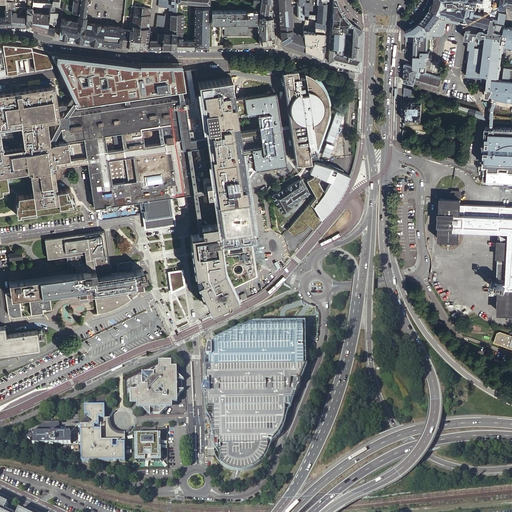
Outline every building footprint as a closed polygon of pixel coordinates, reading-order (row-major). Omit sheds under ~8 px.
[(78,12),(78,14),(86,15),(87,0),(79,0),(80,1),(78,12)] [(158,0),(158,6),(169,7),(169,14),(170,14),(176,14),(177,5),(171,5),(171,2),(167,2),(167,0),(158,0)] [(269,8),(270,2),(261,0),(259,16),(272,16),(271,11),(268,11),(269,8)] [(278,0),(281,37),(281,38),(283,40),(284,42),(285,42),(290,44),(303,49),(303,35),(292,30),(290,1),(298,1),(297,0),(278,0)] [(322,3),(320,0),(297,0),(298,1),(298,18),(319,21),(325,22),(325,23),(327,3),(322,3)] [(331,0),(328,48),(335,48),(335,51),(351,56),(352,38),(353,25),(349,21),(347,19),(345,16),(343,14),(342,12),(341,10),(340,9),(339,8),(338,6),(337,4),(337,3),(336,1),(336,0),(331,0)] [(414,62),(414,66),(425,72),(426,70),(426,65),(427,62),(427,34),(430,35),(438,24),(445,26),(446,20),(447,18),(446,17),(446,14),(452,16),(452,17),(478,24),(490,26),(488,31),(490,31),(490,35),(487,35),(486,45),(483,44),(482,48),(480,63),(468,62),(466,76),(476,77),(482,78),(482,75),(488,76),(492,77),(497,77),(497,70),(498,70),(499,69),(501,51),(502,46),(502,44),(503,36),(499,36),(498,34),(501,34),(502,31),(500,31),(502,24),(497,23),(496,23),(496,22),(494,22),(494,17),(483,15),(483,13),(476,12),(475,11),(476,9),(460,5),(445,2),(446,0),(433,0),(433,3),(432,5),(431,7),(429,10),(428,12),(427,14),(425,16),(423,18),(421,20),(420,22),(425,27),(420,32),(420,33),(415,33),(414,60),(414,62)] [(461,0),(460,5),(476,9),(476,8),(478,1),(478,0),(480,0),(483,0),(484,1),(483,0),(461,0)] [(492,7),(493,0),(484,0),(485,0),(484,9),(489,9),(489,7),(491,7),(492,7)] [(129,28),(127,45),(128,46),(132,46),(132,47),(139,47),(142,47),(143,48),(147,48),(152,7),(150,7),(145,6),(141,6),(135,5),(133,5),(132,5),(131,16),(130,16),(129,23),(132,24),(132,28),(129,28)] [(10,7),(5,7),(5,16),(0,16),(0,24),(11,25),(11,23),(10,13),(10,7)] [(207,47),(208,47),(209,7),(195,7),(194,40),(182,39),(182,37),(183,14),(176,14),(176,28),(176,29),(175,47),(191,47),(207,47)] [(211,10),(211,23),(222,23),(224,23),(224,35),(256,35),(256,10),(251,10),(251,8),(246,8),(246,10),(211,10)] [(48,21),(55,22),(57,11),(53,11),(50,10),(49,14),(48,21)] [(12,13),(10,13),(11,23),(13,23),(13,24),(24,25),(24,17),(16,16),(16,12),(12,12),(12,13)] [(32,13),(30,27),(44,30),(47,31),(48,21),(49,14),(32,13)] [(158,32),(163,33),(163,31),(165,15),(157,14),(155,32),(158,32)] [(272,20),(272,16),(259,16),(258,26),(259,43),(273,40),(272,20)] [(81,39),(101,43),(104,24),(85,21),(77,20),(61,17),(59,35),(81,39)] [(48,21),(47,31),(53,33),(55,22),(48,21)] [(406,30),(406,33),(415,33),(420,33),(420,32),(425,27),(420,22),(419,23),(418,24),(416,25),(414,27),(413,27),(411,28),(410,29),(408,30),(407,30),(406,30)] [(104,24),(101,43),(105,43),(120,45),(122,28),(122,26),(104,24)] [(490,26),(478,24),(474,47),(482,48),(483,44),(486,45),(487,35),(490,35),(490,31),(488,31),(490,26)] [(351,56),(360,58),(362,29),(360,28),(358,27),(357,27),(355,26),(353,25),(352,38),(351,56)] [(129,28),(122,28),(120,45),(123,45),(127,45),(129,28)] [(168,47),(175,47),(176,29),(174,29),(174,32),(163,31),(163,33),(161,47),(168,47)] [(148,48),(161,47),(163,33),(158,32),(157,40),(157,41),(150,41),(150,40),(149,40),(148,48)] [(335,48),(328,48),(327,61),(359,69),(360,58),(351,56),(335,51),(335,48)] [(51,51),(76,103),(185,87),(181,64),(139,64),(138,63),(51,51)] [(405,63),(404,81),(438,92),(442,77),(425,72),(414,66),(405,63)] [(229,65),(194,70),(195,76),(230,71),(229,65)] [(307,72),(304,71),(307,90),(300,91),(298,75),(297,69),(282,70),(283,79),(281,79),(280,79),(280,80),(280,81),(281,81),(282,81),(283,81),(290,124),(290,128),(296,163),(311,161),(310,155),(316,154),(316,147),(325,120),(326,118),(327,115),(328,111),(328,108),(328,105),(328,102),(328,99),(327,96),(326,93),(325,90),(323,87),(322,84),(320,82),(318,79),(315,77),(313,75),(310,74),(307,72)] [(303,74),(298,75),(300,91),(307,90),(304,71),(303,74)] [(496,79),(497,77),(492,77),(488,76),(488,80),(488,82),(487,84),(487,87),(486,96),(488,96),(490,96),(491,95),(492,95),(493,95),(493,96),(494,96),(495,96),(496,96),(497,97),(498,97),(499,97),(500,97),(500,98),(501,98),(502,98),(503,98),(504,98),(505,99),(506,99),(507,99),(508,99),(509,99),(511,99),(511,80),(510,80),(507,80),(505,80),(503,79),(500,79),(496,79)] [(281,129),(280,126),(275,93),(234,98),(231,77),(198,82),(200,95),(207,145),(212,179),(211,179),(210,179),(210,178),(209,178),(208,178),(204,179),(203,179),(203,180),(203,181),(204,187),(204,191),(204,192),(206,192),(207,194),(213,193),(214,192),(214,195),(218,222),(220,230),(221,240),(254,235),(248,191),(246,177),(245,171),(251,170),(286,164),(281,129)] [(51,143),(49,142),(50,141),(47,121),(60,119),(59,116),(58,106),(64,105),(63,101),(57,101),(54,83),(43,85),(15,89),(15,86),(14,85),(13,84),(12,84),(11,85),(10,86),(11,90),(0,91),(0,192),(10,189),(8,176),(29,173),(32,175),(34,193),(20,195),(17,215),(76,206),(69,188),(54,190),(53,187),(56,186),(55,179),(53,166),(65,164),(87,161),(84,138),(63,141),(52,142),(51,143)] [(412,98),(413,90),(408,88),(406,88),(404,87),(404,95),(412,98)] [(143,208),(145,218),(158,216),(172,214),(170,196),(172,196),(193,193),(193,189),(191,180),(186,148),(190,147),(207,145),(200,95),(113,108),(106,109),(59,116),(60,119),(61,123),(58,124),(59,128),(61,127),(63,141),(84,138),(87,161),(94,207),(140,201),(141,208),(143,208)] [(403,102),(403,119),(403,120),(404,121),(408,122),(409,120),(410,120),(410,119),(414,119),(421,119),(422,112),(421,112),(421,104),(418,104),(418,102),(418,101),(417,101),(415,101),(410,101),(410,102),(403,102)] [(309,197),(316,201),(320,204),(324,206),(329,199),(344,166),(348,135),(350,119),(329,117),(322,138),(330,142),(320,167),(309,197)] [(490,126),(486,126),(484,167),(483,182),(511,182),(511,127),(493,126),(490,126)] [(190,147),(186,148),(191,180),(193,189),(196,188),(195,179),(190,147)] [(53,166),(55,179),(60,178),(60,176),(61,174),(62,172),(64,170),(65,170),(66,170),(65,164),(53,166)] [(301,178),(272,195),(278,206),(277,207),(280,210),(282,213),(289,208),(293,206),(292,204),(309,193),(305,186),(310,177),(305,175),(301,180),(301,178)] [(199,233),(202,233),(201,225),(199,210),(198,197),(197,192),(201,191),(204,191),(204,187),(200,188),(196,188),(193,189),(193,193),(194,198),(196,211),(199,233)] [(445,198),(440,198),(438,239),(459,240),(459,230),(510,232),(509,241),(499,241),(497,281),(497,287),(501,287),(500,314),(506,314),(506,312),(511,312),(511,205),(500,205),(461,204),(461,191),(453,191),(445,198)] [(143,208),(141,208),(143,221),(144,229),(160,227),(176,224),(174,215),(172,196),(170,196),(172,214),(158,216),(145,218),(143,208)] [(316,201),(309,197),(296,223),(299,225),(303,227),(316,201)] [(256,275),(253,255),(254,255),(253,251),(253,248),(252,243),(251,243),(250,236),(254,236),(254,235),(221,240),(220,230),(218,222),(201,225),(202,233),(199,233),(190,234),(192,243),(191,243),(197,279),(206,299),(208,303),(211,310),(220,307),(219,306),(229,301),(230,302),(237,297),(234,291),(232,286),(256,275)] [(8,282),(10,293),(4,293),(7,313),(7,314),(8,314),(8,315),(9,316),(10,317),(11,317),(12,318),(13,318),(15,318),(19,317),(22,317),(19,296),(33,294),(41,293),(47,292),(67,290),(68,296),(79,295),(79,296),(84,296),(87,295),(86,292),(90,292),(90,293),(94,292),(127,287),(126,279),(125,271),(110,274),(107,274),(105,256),(108,255),(104,231),(45,239),(48,258),(54,257),(55,264),(67,263),(69,262),(70,264),(71,264),(75,264),(79,263),(78,259),(85,258),(86,262),(86,267),(75,269),(76,272),(72,273),(68,273),(8,282)] [(265,262),(261,236),(260,236),(259,238),(257,239),(256,240),(255,242),(254,243),(254,245),(253,247),(253,248),(253,251),(254,255),(254,256),(255,258),(257,260),(258,261),(259,262),(261,263),(263,264),(265,264),(266,265),(265,262)] [(21,251),(8,253),(9,260),(22,258),(21,251)] [(131,287),(133,286),(134,286),(143,285),(142,280),(141,274),(143,274),(143,273),(142,268),(140,269),(132,270),(128,271),(125,271),(126,279),(127,287),(128,287),(129,287),(131,287)] [(182,271),(170,273),(171,285),(176,284),(177,288),(184,285),(183,276),(182,276),(182,271)] [(115,308),(117,307),(118,307),(120,305),(125,303),(127,301),(128,301),(131,299),(129,297),(126,293),(128,292),(128,287),(127,287),(94,292),(97,313),(101,312),(104,312),(107,311),(111,310),(113,309),(113,308),(114,308),(115,308)] [(41,293),(41,297),(33,298),(29,298),(31,315),(42,313),(42,309),(44,309),(44,310),(51,309),(49,295),(48,296),(47,292),(41,293)] [(0,353),(7,353),(39,348),(38,338),(37,330),(6,334),(4,325),(0,325),(0,353)] [(255,334),(239,341),(242,349),(240,349),(243,357),(270,346),(272,351),(284,347),(280,338),(284,337),(280,327),(256,337),(255,334)] [(511,333),(511,335),(499,330),(496,331),(492,341),(511,347),(511,333)] [(172,362),(159,363),(159,369),(153,375),(143,375),(143,386),(139,390),(137,392),(131,392),(131,405),(137,405),(137,410),(144,410),(150,416),(150,414),(160,414),(160,416),(166,409),(172,409),(172,404),(178,404),(178,397),(184,391),(182,391),(182,381),(184,381),(177,375),(177,368),(172,369),(172,362)] [(85,404),(85,419),(87,417),(87,409),(88,409),(90,409),(91,409),(93,408),(94,407),(95,407),(96,406),(97,406),(98,406),(99,406),(101,405),(102,405),(103,405),(105,405),(105,416),(107,416),(106,404),(85,404)] [(125,462),(125,460),(125,435),(123,435),(121,435),(120,435),(119,435),(118,434),(117,434),(116,434),(115,433),(114,432),(113,432),(112,431),(111,430),(111,429),(110,428),(110,427),(109,427),(109,425),(109,424),(108,423),(108,422),(108,421),(108,420),(108,419),(109,418),(109,417),(109,415),(107,416),(105,416),(105,405),(103,405),(102,405),(101,405),(99,406),(98,406),(97,406),(96,406),(95,407),(94,407),(93,408),(91,409),(90,409),(88,409),(87,409),(87,417),(85,419),(81,424),(80,424),(79,425),(79,428),(80,428),(81,429),(81,431),(81,433),(79,433),(79,442),(81,442),(81,446),(82,461),(89,462),(88,461),(93,462),(98,463),(98,462),(101,461),(102,462),(106,462),(106,461),(113,461),(117,461),(119,461),(119,462),(125,462)] [(113,416),(109,415),(109,417),(109,418),(108,419),(108,420),(108,421),(108,422),(108,423),(109,424),(109,425),(109,427),(110,427),(110,428),(111,429),(111,430),(112,431),(113,432),(114,432),(115,433),(116,434),(117,434),(118,434),(119,435),(120,435),(121,435),(123,435),(125,435),(125,432),(123,432),(122,432),(120,432),(119,431),(118,431),(117,431),(116,430),(115,430),(114,429),(114,428),(113,428),(113,427),(112,426),(112,425),(111,424),(111,423),(111,422),(111,421),(111,420),(111,419),(112,418),(112,417),(112,416),(113,416)] [(60,442),(59,430),(59,419),(43,419),(36,429),(36,432),(34,432),(34,434),(32,434),(29,438),(32,440),(34,438),(36,438),(36,440),(36,443),(41,443),(44,446),(44,445),(45,445),(45,444),(45,443),(53,443),(60,442)] [(59,430),(60,442),(71,442),(71,430),(59,430)] [(137,434),(134,434),(135,462),(161,462),(160,434),(158,434),(137,434)] [(21,511),(20,511),(19,511),(5,511),(9,506),(0,501),(0,511),(21,511)]
